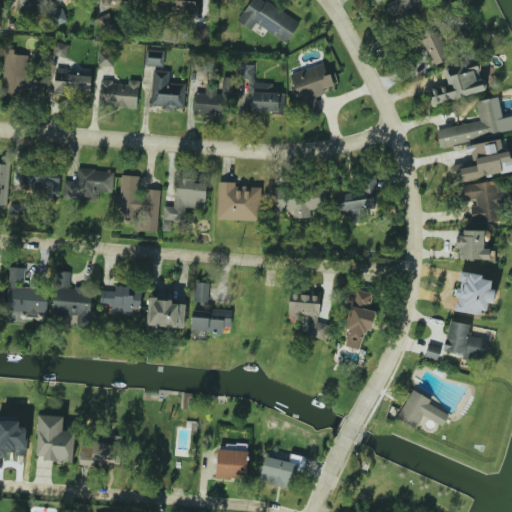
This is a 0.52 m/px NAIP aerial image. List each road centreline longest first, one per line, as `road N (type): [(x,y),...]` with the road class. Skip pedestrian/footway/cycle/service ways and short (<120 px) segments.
road 1 (residential): [(367,417),(394,364),(413,274),(413,216),(406,169),(375,86),(325,0)]
road 2 (residential): [(413,274),(0,240)]
road 3 (residential): [(0,129),(329,149),(393,131)]
road 4 (residential): [(0,491),(264,511)]
